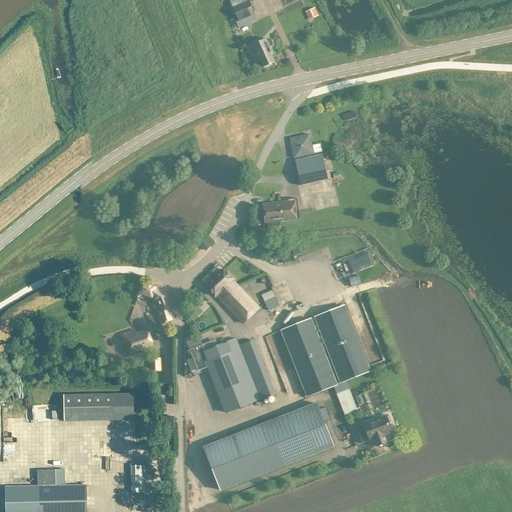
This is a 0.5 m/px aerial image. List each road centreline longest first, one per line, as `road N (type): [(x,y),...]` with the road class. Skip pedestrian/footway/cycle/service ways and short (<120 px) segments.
road 1 (unclassified): [(185,511),(178,273),(226,232),(299,91),(299,75)]
road 2 (secondary): [(0,243),(148,131),(222,97),(299,75)]
road 3 (secondary): [(299,75),(511,30)]
